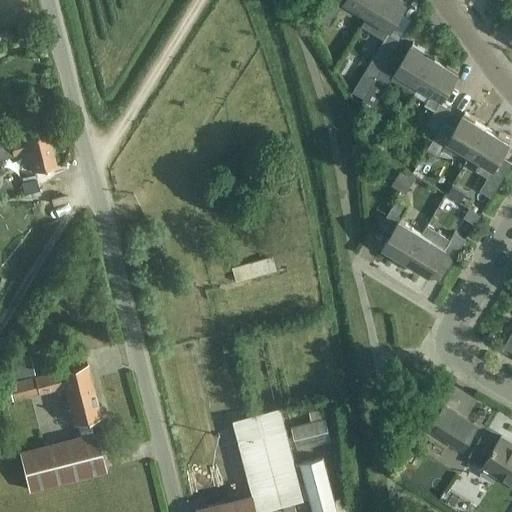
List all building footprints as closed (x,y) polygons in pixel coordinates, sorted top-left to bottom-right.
[(329,0),(318,19),(329,26),(340,8),(350,14),(355,7),(367,14),(375,0),(329,0)] [(375,0),(367,14),(361,25),(384,39),(371,60),(382,67),(389,56),(400,39),(389,32),(408,0),(407,0),(375,0)] [(382,67),(363,98),(374,105),(390,79),(413,93),(434,57),(423,51),(425,49),(413,42),(400,63),(389,56),(382,67)] [(446,64),(434,57),(413,93),(427,101),(425,105),(434,110),(426,124),(437,131),(426,147),(427,148),(450,109),(439,102),(459,69),(447,62),(446,64)] [(470,154),(486,127),(474,120),(475,118),(464,111),(451,133),(440,126),(451,109),(450,109),(427,148),(436,153),(438,154),(446,140),(470,154)] [(486,127),(470,154),(482,161),(477,168),(487,174),(478,189),(491,196),(508,167),(496,160),(509,139),(498,132),(497,134),(486,127)] [(44,130),(9,139),(13,155),(19,153),(22,164),(27,163),(29,171),(53,165),(44,130)] [(427,148),(422,156),(427,159),(433,158),(436,153),(427,148)] [(402,166),(392,182),(402,188),(412,172),(402,166)] [(35,176),(22,180),(24,189),(38,186),(35,176)] [(395,252),(407,259),(422,233),(399,219),(408,204),(397,197),(384,219),(395,226),(382,247),(394,254),(395,252)] [(470,207),(464,215),(475,222),(480,214),(470,207)] [(422,233),(407,259),(419,266),(418,268),(428,275),(441,254),(452,261),(466,239),(466,238),(465,238),(454,231),(450,239),(427,225),(422,233)] [(273,253),(232,264),(236,277),(276,265),(273,253)] [(80,436),(19,451),(28,490),(105,471),(95,432),(92,433),(89,418),(98,416),(85,363),(33,376),(28,356),(13,360),(16,370),(6,372),(9,383),(7,383),(11,397),(54,386),(56,392),(64,390),(72,422),(76,421),(80,436)] [(445,405),(431,428),(460,446),(475,423),(445,405)] [(204,505),(195,507),(196,511),(256,511),(256,510),(283,503),(285,511),(295,510),(292,500),(311,495),(315,511),(337,511),(326,468),(324,462),(322,455),(294,462),(278,406),(232,418),(240,447),(252,492),(206,504),(204,505)] [(323,407),(309,411),(311,420),(326,416),(323,407)] [(297,448),(331,439),(326,416),(311,420),(291,425),(297,448)] [(511,443),(500,436),(483,465),(511,482),(511,443)]
